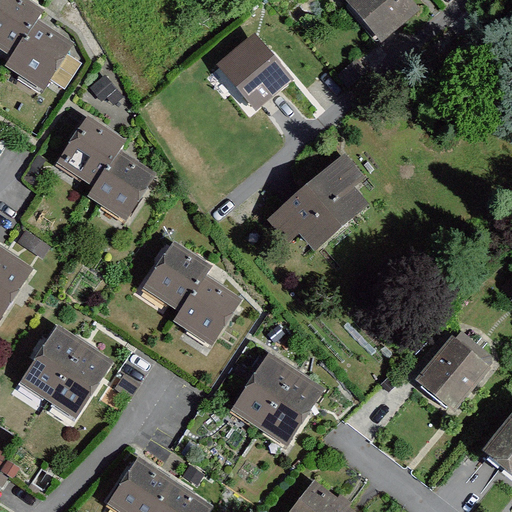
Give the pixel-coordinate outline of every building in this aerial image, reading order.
[(0,0),(0,39),(17,52),(10,61),(46,86),(77,43),(43,19),(48,12),(31,0),(0,0)] [(353,0),(385,37),(422,5),(417,0),(353,0)] [(222,62),(259,106),(295,77),(259,32),(222,62)] [(123,143),(89,121),(61,166),(94,187),(90,193),(127,217),(154,175),(117,152),(123,143)] [(347,153),(269,218),(292,245),(303,235),(314,248),(365,205),(350,187),(365,175),(347,153)] [(207,267),(173,246),(145,290),(178,311),(174,318),(211,342),(238,299),(201,276),(207,267)] [(0,252),(0,335),(3,337),(41,280),(0,252)] [(511,274),(503,283),(511,292),(511,274)] [(462,330),(421,378),(456,408),(497,360),(462,330)] [(61,335),(22,392),(80,431),(119,374),(61,335)] [(272,361),(233,418),(291,457),(330,400),(272,361)] [(511,420),(489,450),(511,467),(511,420)] [(208,511),(137,467),(108,511),(208,511)] [(356,511),(314,480),(290,511),(356,511)]
